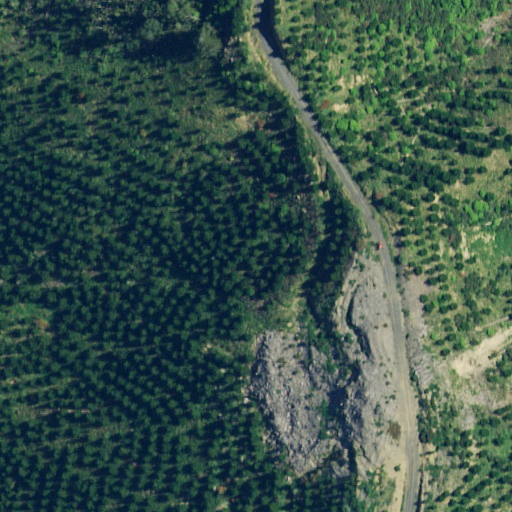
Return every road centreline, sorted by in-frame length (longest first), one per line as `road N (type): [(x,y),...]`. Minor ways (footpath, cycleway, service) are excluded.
road 1 (track): [(310,237),(49,69),(0,52)]
road 2 (track): [(310,237),(327,341),(308,465),(312,511)]
